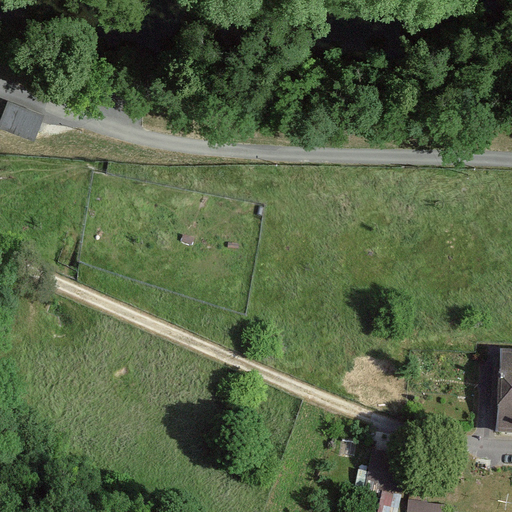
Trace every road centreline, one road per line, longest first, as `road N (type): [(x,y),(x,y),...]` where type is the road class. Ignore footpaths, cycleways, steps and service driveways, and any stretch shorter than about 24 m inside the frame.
road 1 (residential): [(511,158),(183,146),(0,87)]
road 2 (track): [(411,432),(0,261)]
